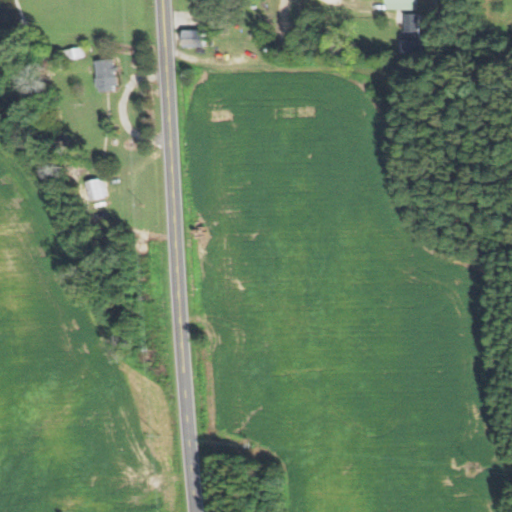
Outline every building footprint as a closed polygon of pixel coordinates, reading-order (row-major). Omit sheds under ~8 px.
[(195,0),(195,2),(202,2),(202,21),(221,20),(220,0),(195,0)] [(421,10),(421,0),(389,0),(389,9),(421,10)] [(422,14),(407,13),(406,54),(430,54),(430,37),(422,37),(422,14)] [(206,29),(187,30),(188,48),(207,47),(206,29)] [(99,60),(100,92),(120,91),(118,59),(99,60)] [(107,196),(102,177),(88,180),(92,200),(107,196)]
